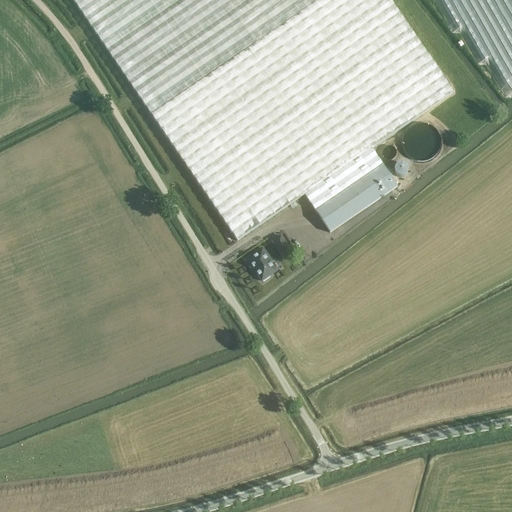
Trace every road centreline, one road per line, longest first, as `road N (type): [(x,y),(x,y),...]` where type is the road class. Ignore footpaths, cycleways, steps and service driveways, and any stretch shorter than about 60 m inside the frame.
road 1 (unclassified): [(331,466),(67,36),(34,0)]
road 2 (unclassified): [(331,466),(511,422)]
road 3 (unclassified): [(194,511),(331,466)]
